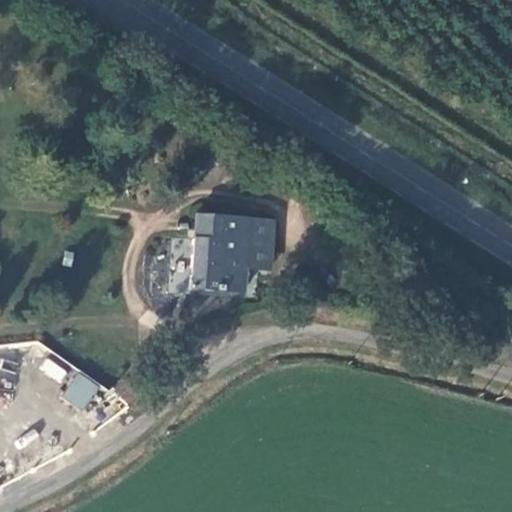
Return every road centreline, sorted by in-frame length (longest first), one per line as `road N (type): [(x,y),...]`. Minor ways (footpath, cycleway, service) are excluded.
road 1 (residential): [(511,376),(331,327),(292,329),(243,350),(98,459),(0,509)]
road 2 (primary): [(511,246),(120,0)]
